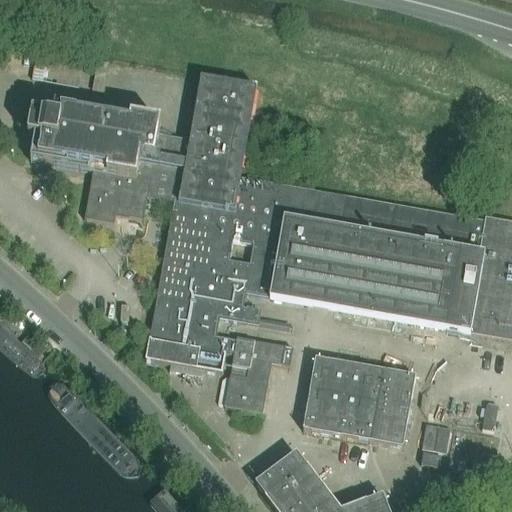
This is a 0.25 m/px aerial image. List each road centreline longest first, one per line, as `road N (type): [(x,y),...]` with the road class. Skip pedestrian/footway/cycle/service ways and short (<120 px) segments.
road 1 (unknown): [(216,496),(277,435),(300,359),(322,341),(480,371),(511,412)]
road 2 (unclassified): [(229,511),(132,398),(0,277)]
